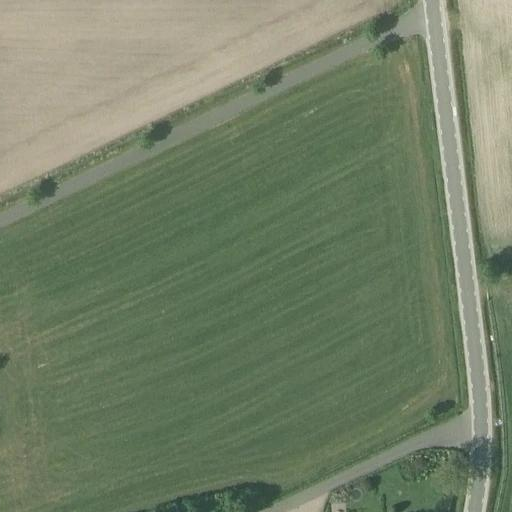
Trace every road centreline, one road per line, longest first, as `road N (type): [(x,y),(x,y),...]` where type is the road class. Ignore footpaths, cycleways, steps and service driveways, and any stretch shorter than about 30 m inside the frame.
road 1 (tertiary): [(472,511),(478,392),(430,0)]
road 2 (unknown): [(0,205),(432,16)]
